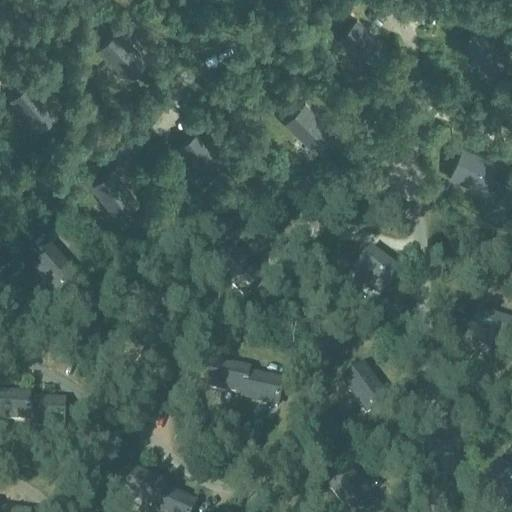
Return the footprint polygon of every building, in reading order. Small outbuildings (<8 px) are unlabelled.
[(356,18),(336,39),(369,70),(389,48),(363,25),(356,18)] [(477,25),(458,47),(490,76),(510,54),(488,34),(477,25)] [(119,29),(97,50),(127,82),(149,61),(119,29)] [(30,82),(9,99),(37,133),(59,115),(30,82)] [(305,102),(283,122),(314,154),(336,133),(314,112),(305,102)] [(199,130),(176,148),(205,182),(227,163),(206,139),(199,130)] [(462,146),(448,179),(482,193),(496,160),(462,146)] [(113,169),(90,186),(117,221),(140,203),(124,183),(113,169)] [(27,265),(57,297),(79,278),(60,257),(49,245),(27,265)] [(211,268),(242,300),(263,278),(243,257),(233,248),(211,268)] [(370,249),(349,277),(360,285),(379,299),(400,270),(370,249)] [(511,319),(479,309),(465,342),(500,355),(511,320),(511,319)] [(206,389),(240,397),(250,374),(251,369),(225,363),(212,360),(206,389)] [(338,382),(365,417),(389,399),(363,364),(338,382)] [(261,376),(250,374),(240,397),(239,401),(278,410),(283,381),(261,376)] [(0,421),(24,423),(30,399),(31,394),(16,393),(0,392),(0,421)] [(46,399),(30,399),(24,423),(24,428),(65,430),(65,400),(46,399)] [(511,468),(497,461),(480,492),(491,497),(511,507),(511,468)] [(151,509),(166,489),(168,484),(151,476),(132,467),(120,494),(151,509)] [(326,488),(344,511),(369,511),(377,506),(350,471),(326,488)] [(178,494),(166,489),(151,509),(149,511),(193,511),(197,503),(178,494)]
